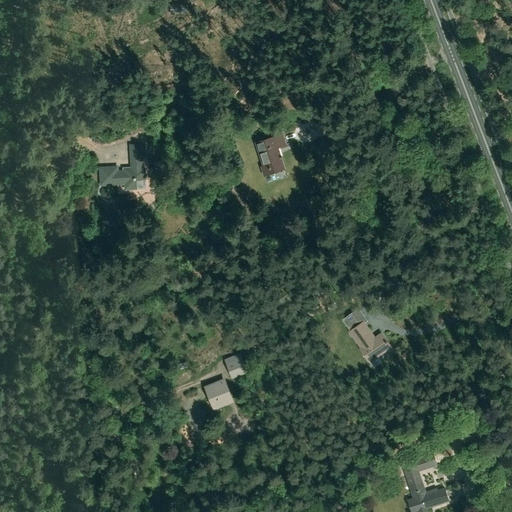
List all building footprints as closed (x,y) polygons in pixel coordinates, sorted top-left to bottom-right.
[(278,148),(286,145),(282,134),(257,143),(266,176),(285,169),(278,148)] [(145,188),(144,168),(142,169),(142,158),(145,158),(144,145),(131,146),(132,169),(125,169),(125,171),(117,172),(117,168),(101,168),(102,184),(125,183),(126,189),(145,188)] [(362,348),(361,349),(370,362),(390,347),(381,334),(375,339),(363,323),(350,332),(362,348)] [(225,359),(232,378),(248,372),(240,353),(225,359)] [(186,361),(177,365),(179,371),(188,367),(186,361)] [(206,386),(214,408),(232,401),(224,380),(206,386)] [(48,455),(44,474),(59,476),(62,458),(48,455)] [(416,465),(405,468),(414,499),(409,500),(412,511),(426,511),(428,511),(426,508),(449,500),(445,488),(438,491),(437,489),(425,493),(416,465)] [(73,511),(86,511),(86,503),(73,504),(73,511)]
